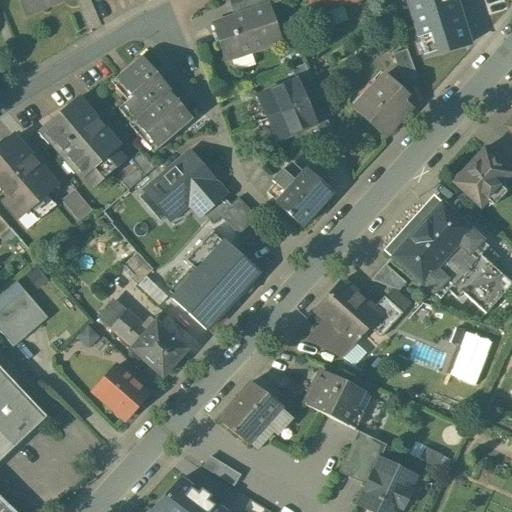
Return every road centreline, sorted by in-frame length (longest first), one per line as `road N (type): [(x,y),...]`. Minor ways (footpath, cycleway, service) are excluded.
road 1 (tertiary): [(511,55),(95,511)]
road 2 (residential): [(0,105),(148,20)]
road 3 (unknown): [(152,448),(44,347)]
